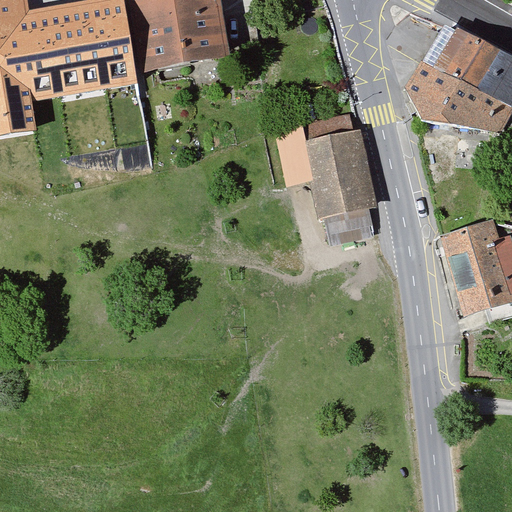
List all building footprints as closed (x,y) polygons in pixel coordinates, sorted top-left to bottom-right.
[(0,0),(0,136),(35,130),(33,102),(138,84),(123,0),(87,0),(30,9),(27,0),(0,0)] [(221,0),(129,0),(144,74),(231,56),(221,0)] [(511,57),(445,27),(422,63),(511,106),(511,57)] [(511,106),(461,80),(422,63),(405,91),(424,118),(501,132),(511,109),(511,106)] [(355,133),(304,146),(323,219),(374,206),(355,133)] [(491,221),(440,237),(464,316),(511,301),(511,241),(511,238),(498,242),(491,221)]
